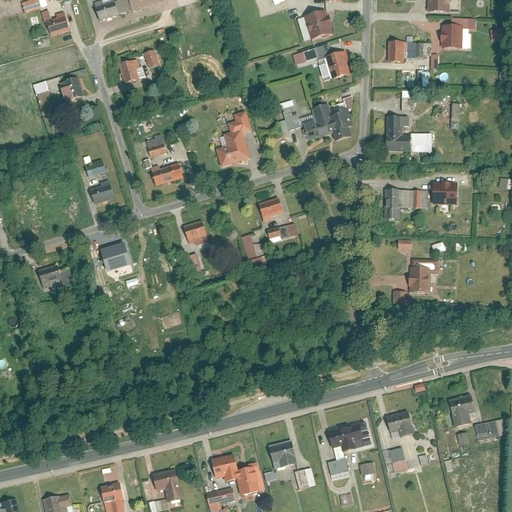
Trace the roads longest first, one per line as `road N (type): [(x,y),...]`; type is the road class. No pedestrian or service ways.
road 1 (tertiary): [(0,479),(378,386)]
road 2 (residential): [(378,386),(350,293),(360,151)]
road 3 (residential): [(142,217),(360,151)]
road 4 (residential): [(91,55),(142,217)]
road 5 (residential): [(360,151),(369,0)]
road 6 (residential): [(0,259),(142,217)]
road 7 (tertiary): [(378,386),(511,352)]
